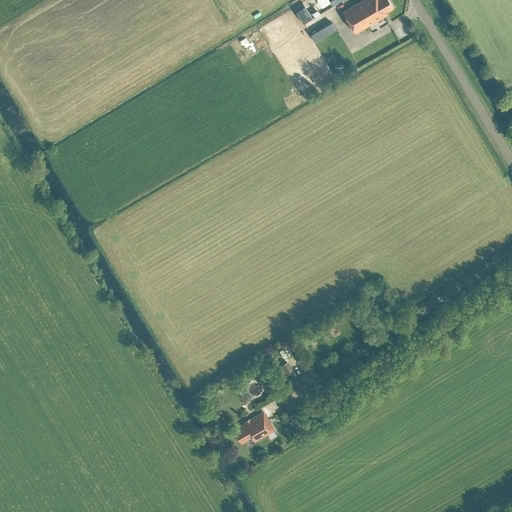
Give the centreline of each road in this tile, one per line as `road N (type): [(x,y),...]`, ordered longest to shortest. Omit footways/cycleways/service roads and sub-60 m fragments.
road 1 (track): [(511,254),(273,404)]
road 2 (unclassified): [(511,160),(415,0)]
